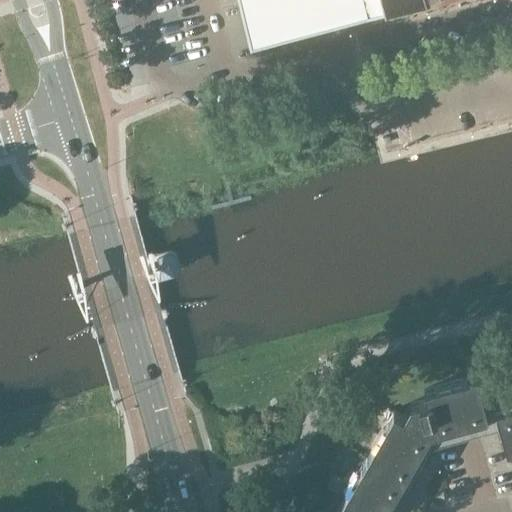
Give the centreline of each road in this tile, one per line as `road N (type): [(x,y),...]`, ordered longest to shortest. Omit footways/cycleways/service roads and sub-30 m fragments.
road 1 (tertiary): [(177,492),(69,118)]
road 2 (unclassified): [(224,75),(485,9),(511,11)]
road 3 (unclassified): [(140,0),(163,91),(224,75)]
